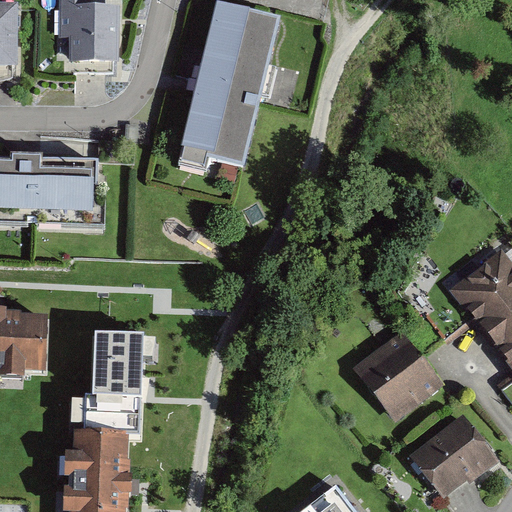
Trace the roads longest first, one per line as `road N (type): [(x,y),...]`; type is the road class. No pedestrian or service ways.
road 1 (track): [(194,511),(230,326),(291,213),(332,79),(384,0)]
road 2 (residential): [(167,0),(148,78),(128,105),(96,118),(0,118)]
